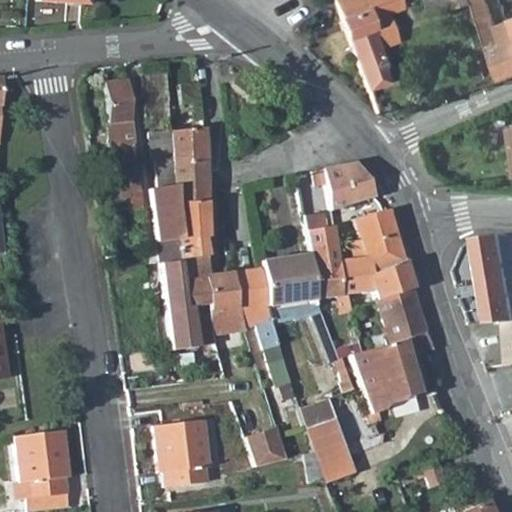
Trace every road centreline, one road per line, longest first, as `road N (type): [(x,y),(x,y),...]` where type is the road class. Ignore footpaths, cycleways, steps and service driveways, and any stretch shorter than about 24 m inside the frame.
road 1 (residential): [(51,50),(116,511)]
road 2 (tertiary): [(411,223),(511,507)]
road 3 (tertiary): [(226,17),(320,92),(372,146)]
road 4 (residential): [(226,17),(192,35),(51,50)]
road 5 (residential): [(372,146),(511,87)]
